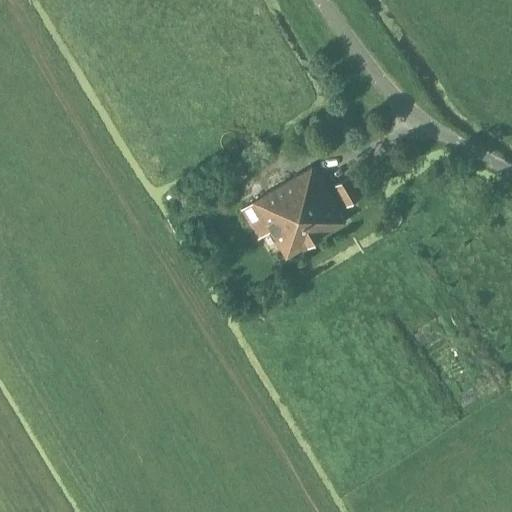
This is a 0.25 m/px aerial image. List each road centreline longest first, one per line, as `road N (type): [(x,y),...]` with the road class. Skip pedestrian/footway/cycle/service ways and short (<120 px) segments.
road 1 (track): [(43,58),(317,511)]
road 2 (unclassified): [(511,174),(402,109),(371,79),(318,0)]
